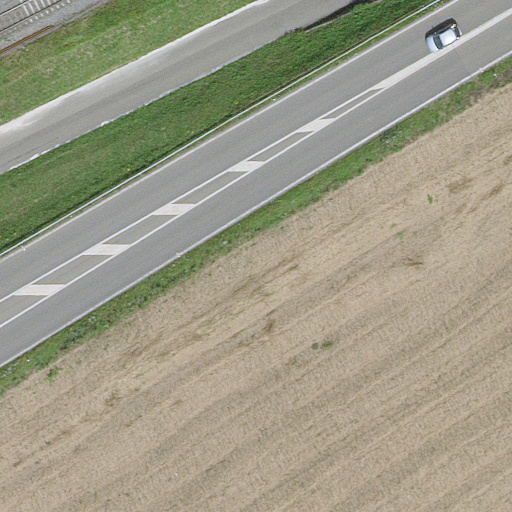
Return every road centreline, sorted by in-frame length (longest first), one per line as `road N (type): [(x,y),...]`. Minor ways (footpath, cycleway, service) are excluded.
road 1 (primary): [(505,0),(0,303)]
road 2 (unclassified): [(306,0),(0,151)]
